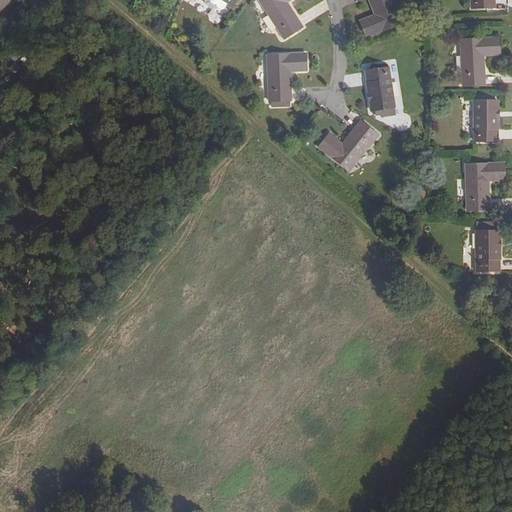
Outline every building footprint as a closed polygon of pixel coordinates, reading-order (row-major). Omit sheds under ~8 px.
[(0,0),(0,10),(10,0),(0,0)] [(227,5),(218,0),(202,0),(204,1),(206,5),(213,9),(217,9),(220,11),(224,9),(227,5)] [(259,0),(259,1),(284,39),(302,27),(287,2),(285,0),(259,0)] [(371,22),(369,17),(360,21),(366,37),(401,23),(392,0),(368,0),(374,15),(376,19),(371,22)] [(471,34),(460,35),(461,39),(460,40),(462,86),(484,85),(483,56),(499,55),(499,38),(471,39),(471,34)] [(295,66),(295,72),(306,71),(305,54),(267,56),(268,102),(271,102),(271,107),(284,107),(284,101),(288,101),(291,101),(290,72),(289,66),(295,66)] [(394,107),(388,68),(364,72),(371,111),(394,107)] [(493,96),(474,96),(474,101),(473,102),(474,126),(473,141),(498,141),(498,101),(493,101),(493,96)] [(319,148),(349,171),(377,136),(360,122),(342,144),(330,134),(319,148)] [(494,174),(494,180),(504,180),(503,164),(465,165),(466,211),(488,210),(488,181),(488,175),(494,174)] [(499,271),(499,231),(497,231),(497,224),(476,223),(476,231),(475,232),(475,234),(476,235),(475,271),(499,271)]
